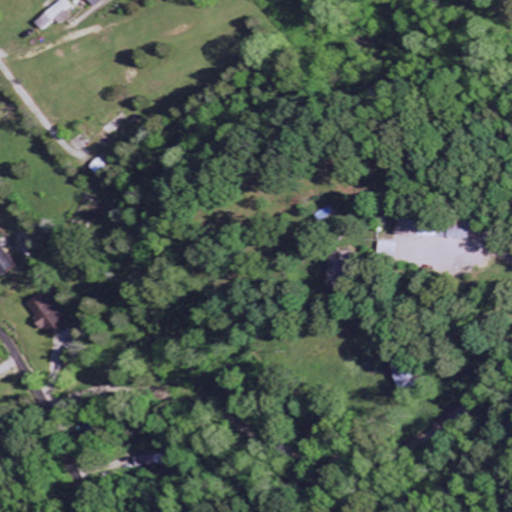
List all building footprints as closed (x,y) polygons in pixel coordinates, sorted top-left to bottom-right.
[(73,8),(67,0),(37,25),(43,33),(58,21),(62,26),(73,17),(68,12),(73,8)] [(406,238),(445,237),(445,216),(405,217),(406,238)] [(20,270),(1,234),(0,234),(0,271),(4,279),(20,270)] [(49,338),(66,329),(48,295),(31,304),(49,338)] [(410,393),(427,387),(418,360),(401,366),(410,393)] [(167,465),(166,454),(132,459),(134,470),(167,465)]
